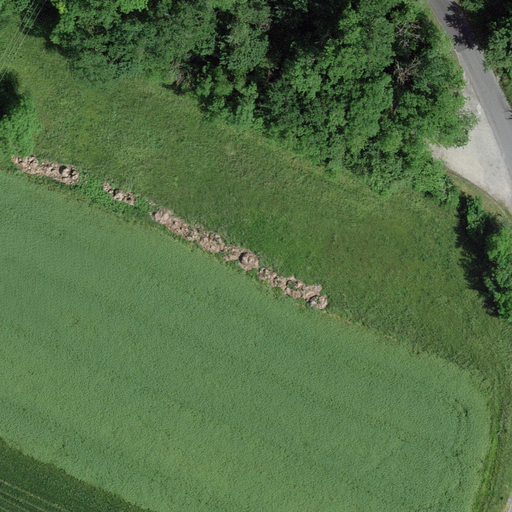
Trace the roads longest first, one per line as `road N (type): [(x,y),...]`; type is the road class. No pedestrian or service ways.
road 1 (track): [(511,197),(409,138),(110,0)]
road 2 (unclassified): [(511,143),(442,0)]
